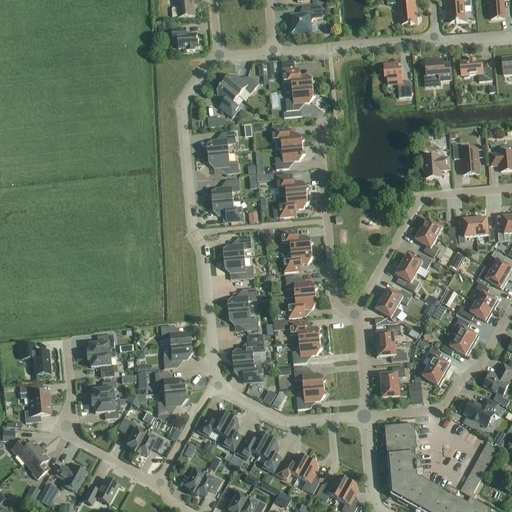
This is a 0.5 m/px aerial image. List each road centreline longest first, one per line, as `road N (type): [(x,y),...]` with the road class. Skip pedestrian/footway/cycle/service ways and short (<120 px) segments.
road 1 (residential): [(217,55),(183,104),(213,383)]
road 2 (residential): [(356,315),(421,196),(511,188)]
road 3 (residential): [(322,126),(333,294),(356,315)]
road 4 (residential): [(367,417),(437,410),(484,362),(511,311)]
road 5 (residential): [(159,481),(73,439),(66,341)]
road 6 (residential): [(213,383),(297,420),(367,417)]
road 7 (residential): [(433,37),(273,51)]
